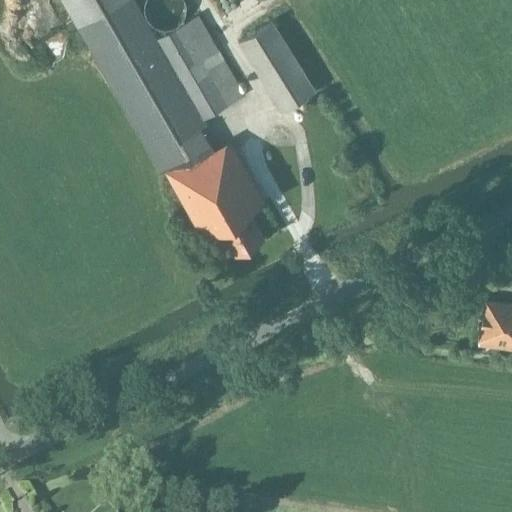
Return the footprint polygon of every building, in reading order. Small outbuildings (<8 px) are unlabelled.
[(208,123),(204,116),(244,93),(199,14),(157,38),(136,0),(64,0),(161,170),(165,168),(203,235),(219,226),(235,254),(265,237),(249,209),(267,199),(231,136),(212,147),(201,126),(208,123)] [(180,14),(181,7),(180,1),(179,0),(147,0),(148,0),(146,7),(147,13),(151,19),(156,23),(163,25),(170,24),(176,20),(180,14)] [(237,41),(280,109),(316,86),(273,19),(237,41)] [(246,117),(248,144),(261,143),(260,117),(246,117)] [(511,301),(486,298),(481,343),(511,346),(511,301)]
